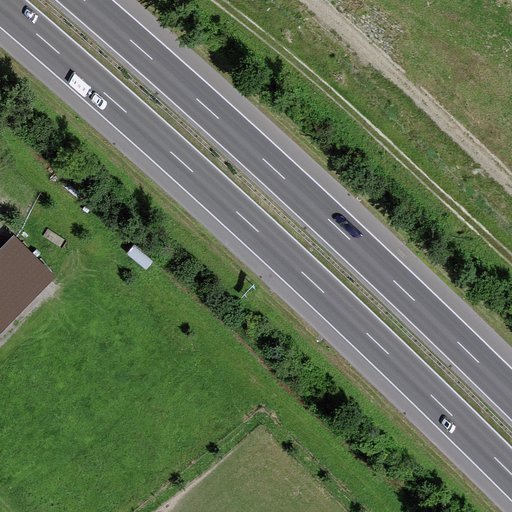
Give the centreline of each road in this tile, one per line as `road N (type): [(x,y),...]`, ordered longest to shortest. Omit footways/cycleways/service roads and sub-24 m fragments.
road 1 (motorway): [(0,7),(511,477)]
road 2 (motorway): [(511,397),(83,0)]
road 3 (track): [(511,271),(211,0)]
